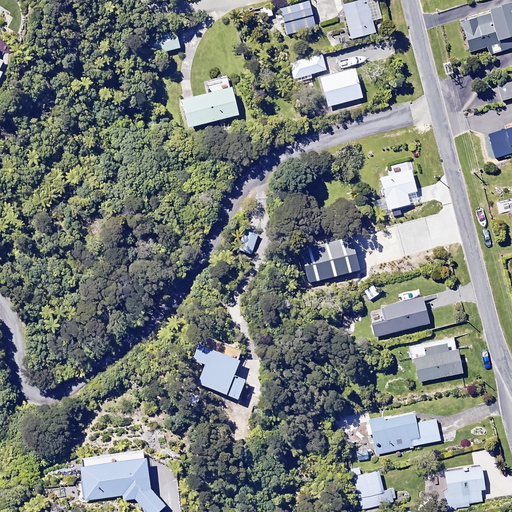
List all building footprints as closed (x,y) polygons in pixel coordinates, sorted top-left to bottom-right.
[(369,0),(341,8),(350,40),(375,33),(372,22),(381,20),(375,0),(369,0)] [(511,34),(511,9),(509,0),(500,0),(454,14),(465,48),(511,34)] [(307,3),(279,9),(285,35),(312,29),(307,3)] [(155,54),(180,50),(176,30),(152,34),(155,54)] [(286,64),(290,80),(324,72),(320,56),(286,64)] [(355,69),(320,78),(328,108),(363,99),(355,69)] [(511,74),(494,80),(500,98),(511,94),(511,74)] [(187,129),(238,116),(231,90),(180,103),(187,129)] [(498,132),(486,136),(490,148),(502,144),(498,132)] [(411,170),(379,178),(387,211),(409,206),(407,196),(417,193),(411,170)] [(237,251),(251,256),(258,237),(244,232),(237,251)] [(371,324),(374,339),(429,325),(422,299),(381,309),(384,321),(371,324)] [(425,358),(412,360),(417,385),(463,376),(458,351),(448,353),(446,346),(424,350),(425,358)] [(198,347),(192,362),(204,366),(196,386),(236,401),(243,383),(233,379),(239,363),(198,347)] [(474,403),(472,394),(459,398),(461,407),(474,403)] [(370,435),(375,457),(441,443),(436,419),(416,423),(414,413),(368,423),(368,425),(366,426),(368,436),(370,435)] [(80,469),(84,502),(121,497),(122,503),(134,501),(142,511),(157,511),(163,507),(149,491),(146,461),(80,469)] [(485,489),(479,466),(441,474),(446,493),(443,494),(447,511),(468,507),(468,504),(482,501),(479,490),(485,489)] [(359,511),(386,506),(378,472),(361,476),(359,468),(349,470),(358,511),(359,511)]
